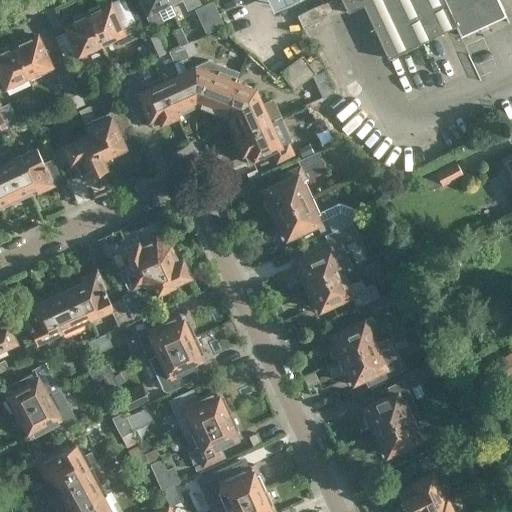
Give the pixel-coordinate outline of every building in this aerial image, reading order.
[(124,0),(112,0),(86,12),(101,44),(114,38),(119,47),(141,36),(124,0)] [(171,2),(169,0),(141,0),(153,25),(175,14),(170,3),(171,2)] [(182,0),(187,9),(199,3),(197,0),(169,0),(171,2),(175,0),(182,0)] [(342,0),(347,11),(363,4),(388,57),(455,25),(460,36),(505,15),(498,0),(342,0)] [(298,16),(304,28),(329,16),(323,3),(298,16)] [(207,34),(224,25),(215,7),(198,15),(207,34)] [(78,55),(101,44),(86,12),(63,23),(67,31),(54,37),(64,58),(77,52),(78,55)] [(180,27),(172,31),(180,46),(183,45),(188,42),(180,27)] [(165,52),(157,33),(143,39),(152,59),(165,52)] [(37,35),(14,45),(29,77),(52,67),(37,35)] [(29,77),(14,45),(0,51),(0,76),(6,88),(29,77)] [(176,113),(196,104),(193,102),(192,99),(195,94),(184,70),(186,69),(182,60),(188,57),(183,45),(180,46),(169,51),(174,63),(171,64),(175,74),(161,80),(176,113)] [(298,85),(314,72),(302,55),(281,71),(294,88),(298,85)] [(208,60),(186,69),(184,70),(195,94),(192,99),(193,102),(196,104),(222,114),(235,80),(238,72),(208,60)] [(314,72),(298,85),(313,104),(334,88),(319,68),(314,72)] [(67,99),(73,96),(80,93),(75,83),(69,70),(57,76),(67,99)] [(276,80),(266,71),(260,74),(266,86),(276,80)] [(85,78),(75,83),(80,93),(80,92),(90,88),(85,78)] [(161,80),(138,91),(134,81),(133,82),(133,81),(121,86),(122,88),(121,89),(130,107),(142,102),(153,125),(176,115),(176,113),(161,80)] [(235,138),(271,121),(256,88),(235,80),(222,114),(227,116),(236,136),(235,137),(235,138)] [(87,107),(80,93),(73,96),(78,107),(79,110),(90,134),(105,165),(113,161),(110,154),(125,147),(122,140),(135,134),(122,106),(95,118),(89,106),(87,107)] [(72,110),(78,107),(73,96),(67,99),(72,110)] [(352,139),(366,125),(337,99),(332,104),(324,97),(315,108),(352,139)] [(9,103),(0,106),(0,113),(6,126),(8,125),(17,121),(9,103)] [(271,121),(235,138),(245,161),(271,149),(276,161),(294,153),(288,141),(281,144),(271,121)] [(6,126),(0,128),(0,131),(3,138),(12,133),(8,125),(6,126)] [(106,169),(105,165),(90,134),(63,146),(71,161),(73,160),(82,180),(106,169)] [(51,159),(43,163),(37,148),(14,158),(11,160),(27,195),(53,183),(50,177),(58,174),(51,159)] [(0,205),(1,207),(27,195),(11,160),(14,158),(10,149),(0,153),(0,205)] [(319,150),(304,157),(298,160),(307,178),(328,168),(324,161),(319,150)] [(511,154),(501,160),(511,182),(511,154)] [(434,170),(435,172),(442,185),(442,186),(463,175),(455,159),(434,170)] [(442,185),(435,172),(424,178),(431,190),(442,185)] [(272,213),(308,197),(297,173),(265,188),(269,196),(265,197),(272,213)] [(315,212),(308,197),(272,213),(279,230),(283,228),(287,236),(317,223),(322,234),(330,230),(331,232),(352,222),(352,221),(359,217),(353,206),(343,202),(339,201),(315,212)] [(344,240),(357,233),(352,222),(331,232),(336,243),(298,260),(302,269),(298,270),(305,286),(341,269),(334,254),(348,248),(344,240)] [(136,243),(121,249),(129,266),(127,267),(137,290),(139,289),(144,291),(163,241),(154,237),(137,245),(136,243)] [(163,241),(144,291),(151,293),(152,295),(174,285),(173,283),(188,276),(181,261),(179,261),(171,244),(163,241)] [(116,289),(106,267),(96,272),(95,271),(72,281),(88,317),(110,307),(119,326),(124,324),(133,320),(126,304),(123,297),(110,303),(105,293),(116,289)] [(348,284),(341,269),(305,286),(312,302),(316,300),(320,309),(351,295),(357,306),(379,295),(373,283),(364,287),(360,278),(348,284)] [(405,269),(393,275),(398,285),(410,279),(405,269)] [(88,317),(72,281),(43,295),(59,331),(88,317)] [(374,314),(399,303),(393,290),(368,302),(374,314)] [(59,331),(43,295),(20,305),(36,341),(59,331)] [(134,320),(139,305),(132,302),(126,304),(133,320),(134,320)] [(139,305),(134,320),(148,313),(145,307),(139,305)] [(167,320),(161,307),(148,313),(154,326),(141,332),(145,340),(147,339),(155,355),(196,336),(189,320),(185,322),(181,314),(167,320)] [(339,359),(375,343),(368,329),(375,326),(370,316),(332,334),(335,342),(332,344),(339,359)] [(0,345),(13,340),(5,323),(2,324),(0,320),(0,345)] [(124,324),(119,326),(88,341),(96,356),(132,339),(124,324)] [(204,353),(196,336),(155,355),(162,372),(167,370),(170,376),(202,362),(199,355),(204,353)] [(416,367),(426,362),(439,356),(433,342),(409,353),(416,367)] [(381,356),(375,343),(339,359),(346,375),(350,373),(353,381),(395,362),(391,352),(381,356)] [(511,350),(492,363),(504,381),(511,376),(511,350)] [(439,356),(426,362),(426,363),(432,375),(445,369),(439,356)] [(89,371),(100,365),(96,357),(85,363),(89,371)] [(0,372),(9,367),(5,360),(0,362),(0,372)] [(9,367),(0,372),(0,381),(2,385),(23,374),(17,363),(9,367)] [(106,377),(113,374),(108,363),(101,367),(106,377)] [(106,377),(101,367),(100,365),(89,371),(102,397),(113,392),(111,388),(106,377)] [(12,413),(57,388),(53,379),(47,382),(44,377),(42,379),(38,372),(36,373),(4,389),(7,395),(4,397),(12,413)] [(113,374),(106,377),(111,388),(119,384),(113,374)] [(150,380),(122,393),(129,409),(158,395),(150,380)] [(12,413),(20,428),(24,426),(28,434),(45,424),(51,434),(77,421),(59,388),(58,389),(57,388),(12,413)] [(223,396),(219,398),(216,390),(197,398),(192,388),(169,399),(184,432),(231,412),(223,396)] [(371,431),(408,415),(396,390),(364,405),(368,414),(364,416),(371,431)] [(151,405),(126,416),(132,429),(156,418),(151,405)] [(231,412),(184,432),(191,447),(187,448),(196,468),(223,456),(219,446),(237,438),(233,429),(238,427),(231,412)] [(125,413),(124,413),(113,418),(126,446),(137,440),(132,429),(126,416),(125,413)] [(472,414),(454,422),(460,436),(479,427),(472,414)] [(408,415),(371,431),(379,447),(382,446),(386,454),(419,439),(408,415)] [(86,454),(79,442),(75,444),(74,444),(39,463),(47,478),(51,476),(55,484),(92,465),(97,462),(91,451),(86,454)] [(446,496),(441,484),(449,480),(444,470),(463,461),(455,442),(418,458),(426,474),(413,480),(414,484),(398,491),(407,511),(417,511),(449,497),(448,495),(446,496)] [(129,450),(140,475),(152,469),(140,445),(129,450)] [(167,469),(162,458),(150,463),(162,490),(181,481),(174,466),(167,469)] [(70,511),(71,511),(112,491),(107,481),(102,483),(92,465),(55,484),(70,511)] [(224,506),(228,504),(266,487),(258,472),(254,474),(250,466),(218,481),(222,491),(218,492),(224,506)] [(144,484),(156,479),(152,470),(140,475),(144,484)] [(495,503),(507,498),(497,474),(485,479),(495,503)] [(188,495),(200,490),(195,478),(171,488),(176,500),(188,495)] [(271,511),(268,505),(273,503),(266,487),(228,504),(224,506),(227,511),(271,511)] [(200,490),(188,495),(193,505),(205,500),(200,489),(200,490)] [(117,511),(113,503),(117,501),(112,491),(71,511),(117,511)] [(456,511),(449,497),(417,511),(456,511)] [(173,511),(169,503),(152,511),(173,511)]
